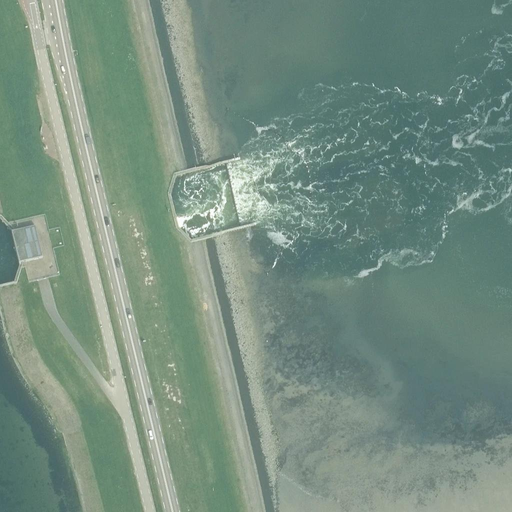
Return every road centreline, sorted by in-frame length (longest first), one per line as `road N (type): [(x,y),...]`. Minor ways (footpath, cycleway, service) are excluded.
road 1 (unclassified): [(148,511),(30,0)]
road 2 (primary): [(82,134),(171,511)]
road 3 (primary): [(82,134),(57,0)]
road 4 (primary): [(50,8),(82,134)]
